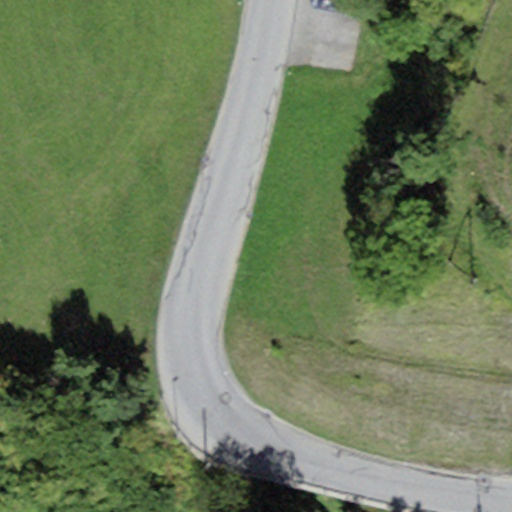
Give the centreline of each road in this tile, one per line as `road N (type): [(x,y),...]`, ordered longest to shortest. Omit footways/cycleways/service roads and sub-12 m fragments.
road 1 (tertiary): [(511,502),(421,495),(308,464),(219,428),(189,391),(184,357),(197,285),(266,35),(268,0)]
road 2 (unknown): [(219,428),(96,511)]
